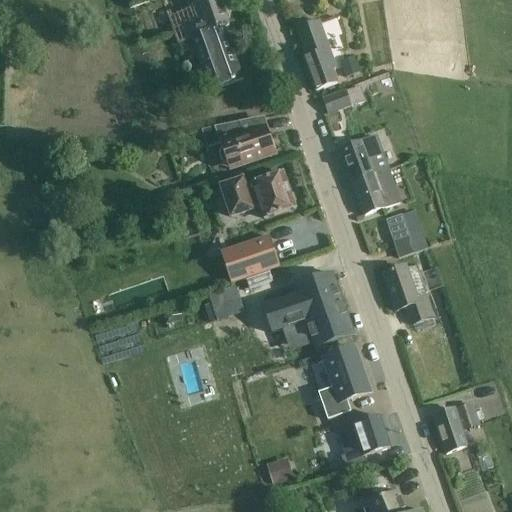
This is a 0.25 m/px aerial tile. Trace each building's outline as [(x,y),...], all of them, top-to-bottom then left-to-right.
[(209,93),(243,81),(225,28),(229,27),(219,0),(217,0),(189,10),(190,11),(169,19),(179,45),(191,41),(209,93)] [(297,30),(307,59),(304,61),(315,93),(337,86),(325,53),(329,52),(318,23),(297,30)] [(354,58),(339,64),(345,80),(360,74),(354,58)] [(359,89),(346,93),(351,108),(364,104),(365,104),(359,89)] [(328,117),(351,108),(346,93),(323,102),(328,117)] [(207,150),(210,149),(221,145),(223,150),(219,156),(222,165),(229,167),(242,162),(243,166),(276,155),(268,130),(243,139),(238,124),(201,132),(207,150)] [(376,139),(340,152),(351,185),(387,172),(376,139)] [(55,160),(39,166),(49,194),(65,188),(55,160)] [(363,218),(384,210),(400,205),(388,172),(372,178),(372,177),(351,185),(363,218)] [(254,210),(261,207),(266,221),(296,210),(283,175),(253,185),(254,186),(246,189),(243,180),(220,188),(231,219),(254,211),(254,210)] [(400,218),(386,223),(393,244),(398,260),(413,255),(415,255),(417,254),(421,253),(424,252),(425,252),(428,251),(427,250),(417,217),(416,213),(413,214),(407,216),(402,217),(400,218)] [(220,255),(230,286),(279,271),(269,239),(220,255)] [(405,270),(384,277),(396,313),(406,310),(411,327),(412,327),(415,336),(435,329),(432,320),(434,319),(426,296),(429,296),(428,292),(421,274),(419,267),(405,270)] [(297,297),(264,308),(273,334),(306,323),(316,351),(354,338),(332,276),(328,278),(294,289),(297,297)] [(354,350),(321,362),(325,372),(331,388),(335,401),(337,405),(324,410),(329,422),(351,414),(347,404),(348,403),(371,395),(354,350)] [(277,374),(271,376),(267,362),(252,367),(256,381),(255,381),(258,394),(264,392),(267,400),(284,395),(277,374)] [(466,449),(461,434),(480,428),(473,406),(433,419),(445,457),(466,449)] [(353,427),(336,433),(344,458),(341,459),(345,470),(365,463),(364,459),(390,451),(380,418),(353,427)] [(286,460),(266,467),(272,487),(293,481),(286,460)] [(421,511),(420,511),(405,511),(398,493),(362,508),(363,511),(421,511)]
